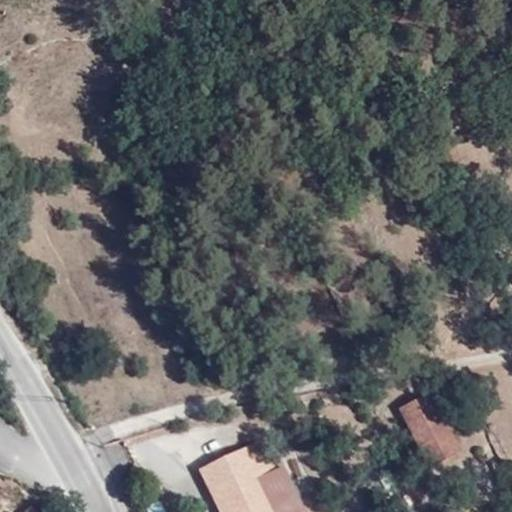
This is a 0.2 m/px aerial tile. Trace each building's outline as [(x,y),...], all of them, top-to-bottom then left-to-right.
[(436,476),(459,461),(432,415),(408,429),(436,476)] [(465,472),(459,461),(436,476),(441,485),(465,472)] [(264,462),(247,471),(265,503),(283,493),(264,462)] [(265,503),(247,471),(223,484),(238,511),(303,511),(291,489),(283,493),(265,503)] [(238,511),(223,484),(206,493),(215,511),(238,511)] [(147,505),(150,511),(168,511),(161,497),(147,505)]
